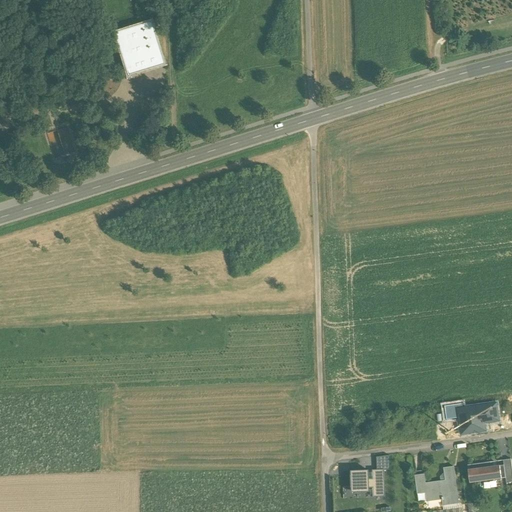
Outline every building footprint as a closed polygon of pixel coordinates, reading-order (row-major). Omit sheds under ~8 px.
[(151,22),(114,34),(128,77),(165,65),(151,22)] [(69,126),(45,133),(53,159),(77,152),(69,126)] [(224,251),(216,255),(223,275),(232,272),(224,251)] [(191,259),(191,265),(211,263),(210,257),(191,259)] [(134,291),(120,260),(87,274),(101,306),(134,291)] [(64,301),(0,304),(0,320),(65,317),(64,301)] [(444,407),(446,420),(460,418),(459,410),(463,410),(462,404),(444,407)] [(463,410),(459,410),(460,418),(462,434),(485,431),(483,423),(498,421),(496,405),(463,410)] [(376,458),(376,470),(383,470),(389,470),(389,456),(376,458)] [(495,462),(468,465),(469,470),(495,467),(495,462)] [(495,467),(469,470),(471,483),(502,479),(500,466),(495,467)] [(454,467),(444,468),(445,480),(425,483),(424,474),(415,475),(417,492),(429,490),(430,499),(442,497),(442,499),(443,505),(459,503),(454,467)] [(372,488),(372,498),(384,497),(383,470),(376,470),(371,471),(372,479),(368,479),(368,488),(372,488)] [(350,493),(368,493),(368,488),(368,479),(367,471),(349,471),(350,493)]
